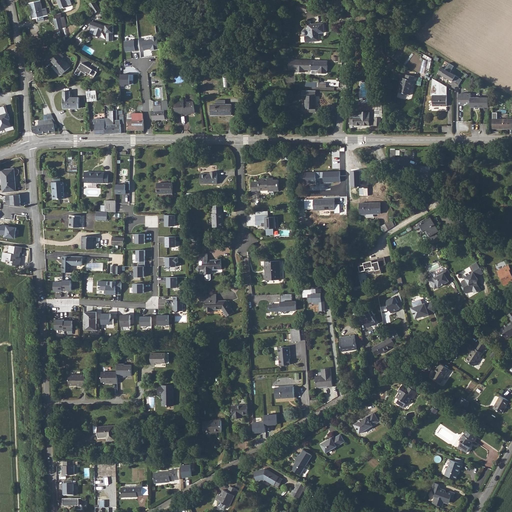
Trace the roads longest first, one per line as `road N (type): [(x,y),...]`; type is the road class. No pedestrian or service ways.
road 1 (residential): [(153,511),(511,297)]
road 2 (residential): [(131,208),(131,218),(154,218),(154,301),(41,302)]
road 3 (unclassified): [(30,146),(41,302)]
road 4 (tertiary): [(10,0),(30,146)]
road 5 (tertiary): [(370,140),(511,140)]
road 6 (tertiary): [(30,146),(150,140)]
